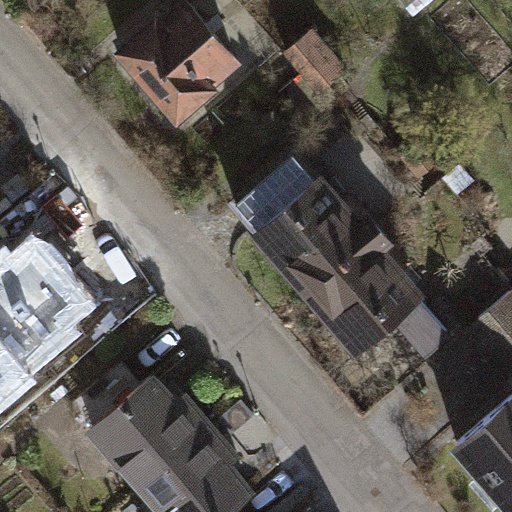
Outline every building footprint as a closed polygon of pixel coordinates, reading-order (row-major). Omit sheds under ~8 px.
[(420,19),(443,0),(408,0),(406,2),(420,19)] [(119,55),(180,124),(216,92),(212,88),(240,64),(189,5),(163,28),(157,22),(119,55)] [(294,76),(324,52),(307,31),(277,55),(294,76)] [(311,98),(341,74),(324,52),(294,76),(311,98)] [(232,209),(309,299),(378,240),(301,150),(232,209)] [(419,183),(434,171),(418,153),(404,164),(419,183)] [(387,233),(378,240),(309,299),(363,362),(401,329),(432,365),(456,345),(424,308),(431,301),(409,276),(418,269),(387,233)] [(0,405),(24,385),(19,379),(68,336),(62,328),(88,305),(36,246),(13,267),(5,258),(0,262),(0,405)] [(495,275),(466,300),(483,320),(511,296),(495,275)] [(511,304),(471,339),(492,365),(511,348),(511,304)] [(511,348),(492,365),(511,388),(511,387),(511,348)] [(91,437),(153,509),(230,443),(222,434),(215,439),(162,377),(91,437)] [(482,511),(487,508),(489,511),(508,511),(511,509),(511,402),(508,398),(441,454),(469,487),(463,491),(480,511),(482,511)] [(230,443),(153,509),(155,511),(244,511),(263,496),(231,459),(238,453),(230,443)]
